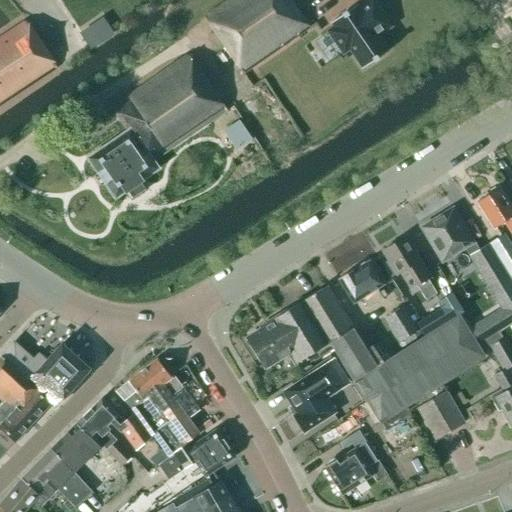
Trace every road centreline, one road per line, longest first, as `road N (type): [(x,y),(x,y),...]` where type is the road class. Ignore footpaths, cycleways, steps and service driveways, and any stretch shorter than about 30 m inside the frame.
road 1 (unclassified): [(185,313),(511,115)]
road 2 (tertiary): [(297,511),(185,313)]
road 3 (residential): [(0,481),(106,374),(116,321)]
